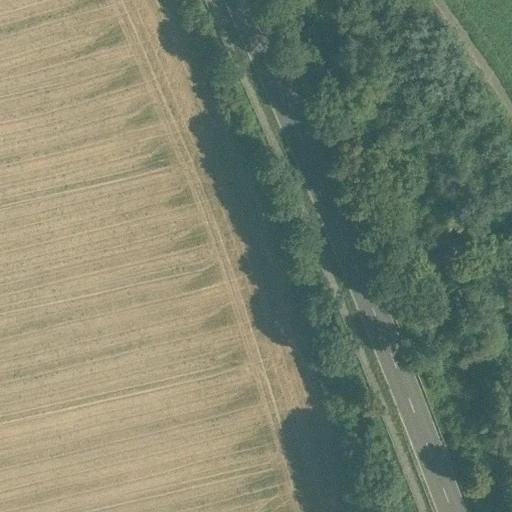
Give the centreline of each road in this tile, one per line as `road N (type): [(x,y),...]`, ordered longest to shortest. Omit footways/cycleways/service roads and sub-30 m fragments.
road 1 (tertiary): [(452,511),(240,0)]
road 2 (track): [(511,109),(435,0)]
